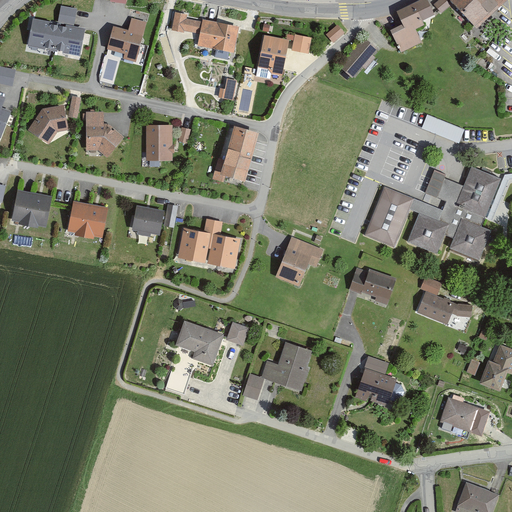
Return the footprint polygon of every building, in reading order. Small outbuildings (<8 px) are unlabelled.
[(425,0),(396,14),(402,27),(388,33),(399,54),(422,43),(413,32),(423,27),(421,23),(433,17),(425,0)] [(450,0),(475,27),(503,0),(450,0)] [(77,9),(61,6),(58,22),(74,25),(77,9)] [(200,34),(202,22),(187,19),(188,15),(175,12),(172,31),(184,33),(184,31),(200,34)] [(137,63),(147,22),(131,18),(129,29),(114,26),(108,49),(126,53),(124,59),(137,63)] [(80,56),(85,29),(33,19),(28,46),(80,56)] [(198,45),(234,53),(239,27),(203,19),(202,22),(200,34),(198,45)] [(336,27),(325,36),(332,45),(344,36),(336,27)] [(272,74),(282,76),(289,40),(264,35),(257,77),(271,79),(272,74)] [(295,35),(292,52),(308,55),(311,38),(295,35)] [(377,49),(364,37),(338,66),(351,78),(377,49)] [(0,82),(14,84),(16,67),(0,65),(0,66),(0,82)] [(233,100),(237,80),(227,78),(223,98),(233,100)] [(6,97),(0,94),(0,138),(1,139),(12,112),(1,108),(6,97)] [(81,97),(70,95),(67,118),(77,119),(81,97)] [(40,110),(26,131),(47,145),(56,132),(68,130),(64,106),(40,110)] [(104,112),(85,112),(87,151),(98,150),(107,158),(124,137),(108,124),(104,124),(104,112)] [(428,113),(422,127),(460,142),(466,128),(428,113)] [(147,160),(173,160),(173,125),(147,125),(147,160)] [(246,183),(260,133),(235,126),(226,158),(221,156),(215,178),(227,181),(228,178),(246,183)] [(182,128),(179,142),(188,144),(191,130),(182,128)] [(448,249),(478,261),(491,230),(480,225),(499,180),(469,167),(461,187),(444,179),(445,176),(433,171),(424,194),(445,202),(441,210),(437,221),(419,214),(407,242),(435,253),(443,235),(452,239),(448,249)] [(408,209),(413,198),(384,186),(364,235),(394,248),(408,209)] [(18,190),(12,221),(47,227),(52,196),(18,190)] [(437,221),(441,210),(413,198),(408,209),(419,214),(437,221)] [(74,201),(68,231),(102,238),(108,208),(74,201)] [(165,226),(175,228),(179,206),(169,205),(165,226)] [(160,235),(164,211),(137,206),(132,230),(160,235)] [(207,219),(205,233),(211,234),(208,248),(211,249),(214,235),(220,236),(223,222),(207,219)] [(208,248),(211,234),(205,233),(184,229),(178,258),(205,263),(208,248)] [(220,236),(214,235),(211,249),(208,264),(236,270),(242,240),(220,236)] [(275,278),(300,288),(309,265),(318,269),(326,249),(292,237),(275,278)] [(373,301),(387,305),(396,277),(367,268),(366,272),(355,268),(347,293),(361,297),(362,293),(374,297),(373,301)] [(425,292),(416,313),(445,325),(448,317),(470,318),(470,305),(453,304),(425,292)] [(212,367),(223,335),(183,321),(175,345),(194,351),(191,360),(212,367)] [(250,328),(233,323),(228,341),(245,346),(250,328)] [(264,380),(300,391),(306,371),(304,371),(310,351),(284,343),(276,365),(265,362),(260,378),(249,375),(242,396),(257,401),(264,380)] [(485,359),(477,383),(498,391),(505,371),(511,374),(511,372),(511,349),(498,344),(491,361),(485,359)] [(354,396),(386,406),(390,392),(403,392),(400,386),(393,383),(395,377),(384,374),(387,364),(366,357),(354,396)] [(446,397),(439,422),(471,432),(480,407),(446,397)] [(490,411),(480,407),(471,432),(481,436),(490,411)] [(454,511),(491,511),(498,495),(466,482),(454,511)]
